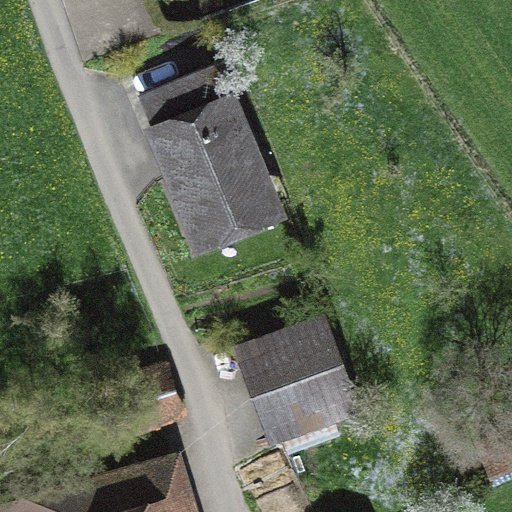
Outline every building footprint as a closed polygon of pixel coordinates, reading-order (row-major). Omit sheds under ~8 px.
[(270,205),(215,73),(144,103),(199,234),(270,205)] [(349,406),(318,322),(246,348),(277,433),(349,406)] [(130,430),(181,412),(163,365),(112,384),(130,430)] [(511,429),(480,444),(493,472),(511,463),(511,429)] [(170,511),(156,463),(6,506),(7,511),(170,511)]
